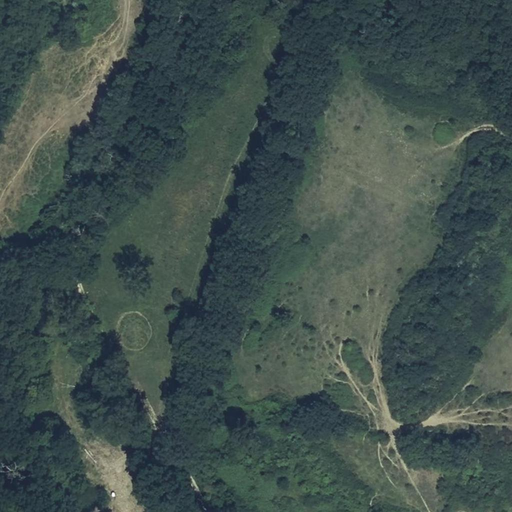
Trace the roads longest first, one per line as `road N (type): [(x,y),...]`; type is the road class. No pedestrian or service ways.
road 1 (track): [(183,0),(128,131),(90,180),(75,245),(78,279)]
road 2 (track): [(208,511),(78,279)]
